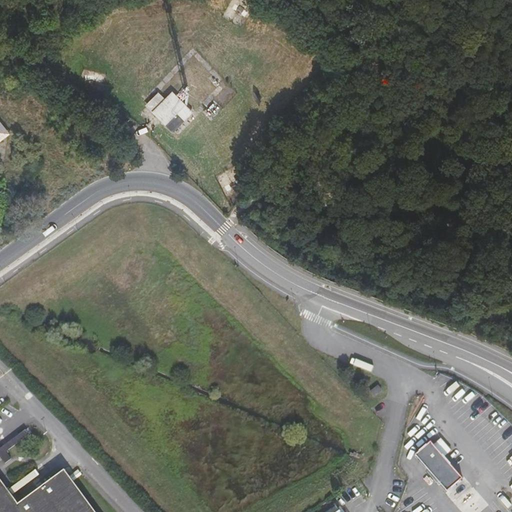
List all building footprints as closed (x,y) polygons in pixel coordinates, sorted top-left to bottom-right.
[(168,114),(178,105),(167,93),(160,100),(153,93),(142,103),(167,132),(176,124),(168,114)] [(0,142),(11,134),(0,118),(0,142)] [(375,396),(382,389),(378,385),(371,391),(375,396)] [(6,452),(29,435),(26,430),(0,449),(0,456),(5,464),(11,459),(6,452)] [(448,491),(463,478),(431,443),(416,455),(448,491)] [(0,511),(95,511),(65,471),(18,504),(0,479),(0,511)]
